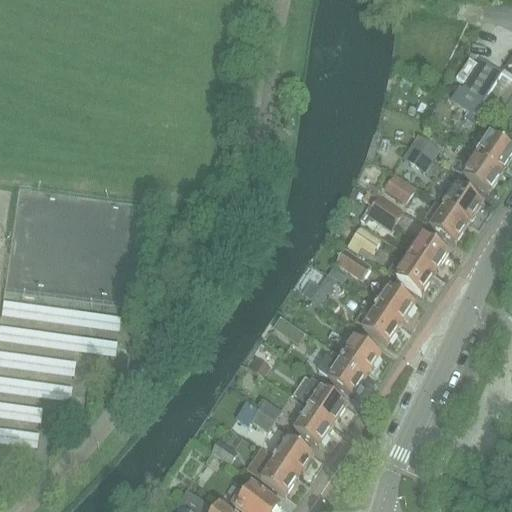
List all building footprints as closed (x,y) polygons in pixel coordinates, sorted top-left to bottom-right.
[(460,92),(454,101),(478,116),(503,78),(483,64),(463,94),(460,92)] [(464,113),(461,118),(475,127),(478,123),(475,120),(467,115),(464,113)] [(472,147),(468,153),(478,160),(494,170),(504,177),(511,165),(511,152),(492,139),(493,137),(483,131),(472,147)] [(417,143),(412,150),(434,165),(441,154),(419,140),(417,143)] [(412,151),(404,162),(426,176),(434,165),(412,150),(412,151)] [(490,198),(504,177),(478,160),(464,181),(490,198)] [(394,181),(385,194),(406,208),(414,195),(394,181)] [(458,189),(444,210),(470,228),(484,207),(458,189)] [(380,201),(367,220),(392,237),(405,218),(380,201)] [(456,249),(470,228),(444,210),(430,232),(456,249)] [(362,232),(353,247),(363,253),(374,259),(383,244),(362,232)] [(425,241),(410,262),(436,279),(450,258),(425,241)] [(345,255),(336,268),(363,285),(371,273),(371,272),(373,271),(346,253),(345,255)] [(422,300),(436,279),(410,262),(396,283),(422,300)] [(329,279),(329,280),(331,281),(337,285),(338,286),(342,289),(347,281),(334,272),(330,278),(329,279)] [(328,282),(320,294),(328,299),(329,300),(337,288),(338,286),(337,285),(331,281),(329,280),(328,282)] [(378,310),(376,313),(384,318),(389,321),(402,329),(408,321),(416,308),(391,291),(390,292),(378,310)] [(319,293),(312,305),(318,309),(320,310),(328,299),(320,294),(319,293)] [(388,351),(402,329),(389,321),(376,312),(362,333),(388,351)] [(296,331),(287,344),(298,351),(307,339),(296,331)] [(357,342),(343,363),(367,380),(382,359),(357,342)] [(333,357),(319,378),(329,384),(353,401),(367,380),(343,363),(333,357)] [(257,362),(250,373),(264,382),(272,371),(257,362)] [(315,387),(301,407),(309,412),(308,414),(334,431),(348,410),(315,387)] [(259,417),(276,428),(283,417),(266,406),(259,417)] [(269,439),(276,428),(259,417),(246,408),(242,416),(254,423),(251,428),(269,439)] [(320,452),(334,431),(308,414),(294,435),(320,452)] [(289,442),(274,464),(297,479),(300,481),(314,460),(289,442)] [(239,459),(219,446),(212,457),(231,471),(239,459)] [(286,502),(300,481),(274,464),(260,485),(286,502)] [(246,488),(232,510),(235,511),(279,511),(280,511),(251,492),(246,488)] [(208,511),(209,510),(186,495),(176,511),(208,511)]
